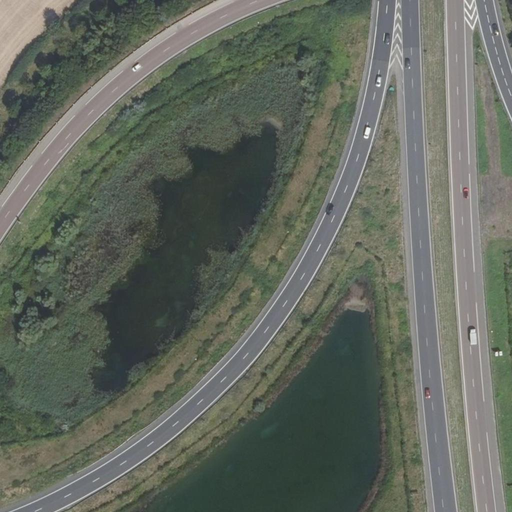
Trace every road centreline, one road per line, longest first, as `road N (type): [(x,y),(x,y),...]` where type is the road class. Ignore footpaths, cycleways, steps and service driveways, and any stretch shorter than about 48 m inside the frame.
road 1 (trunk): [(384,0),(377,74),(350,175),(280,311),(195,407),(128,460),(37,511)]
road 2 (motorway): [(409,0),(422,290),(445,511)]
road 3 (trunk): [(484,511),(465,293),(455,0)]
road 4 (motorway): [(265,0),(181,42),(116,87),(57,148),(0,226)]
